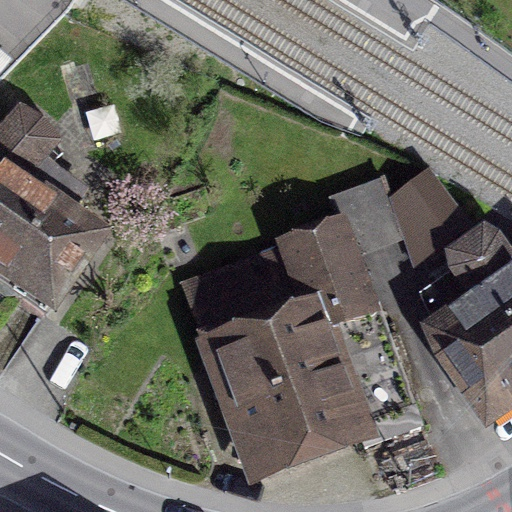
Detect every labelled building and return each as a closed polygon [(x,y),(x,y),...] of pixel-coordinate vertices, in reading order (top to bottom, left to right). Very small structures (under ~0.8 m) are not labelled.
[(0,74),(13,59),(0,48),(0,74)] [(0,148),(0,269),(64,311),(119,226),(0,148)] [(425,179),(392,203),(409,251),(412,264),(464,229),(425,179)] [(295,311),(195,345),(249,502),(377,458),(337,343),(383,328),(362,267),(409,251),(392,203),(386,185),(325,207),(335,234),(276,255),(295,311)] [(430,334),(498,431),(511,421),(511,269),(488,235),(448,262),(476,302),(430,334)]
